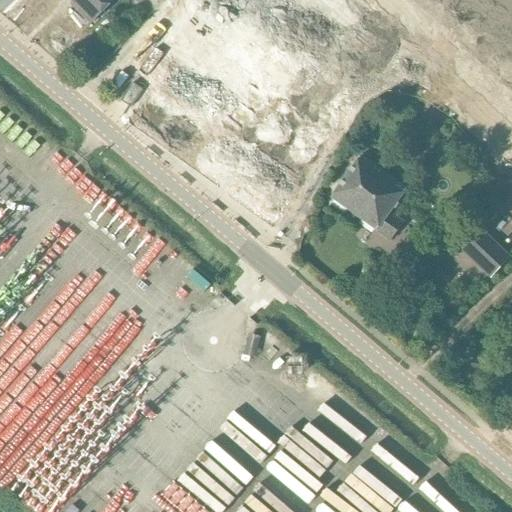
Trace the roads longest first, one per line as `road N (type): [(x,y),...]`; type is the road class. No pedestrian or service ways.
road 1 (tertiary): [(498,464),(147,167)]
road 2 (unknown): [(16,223),(347,511)]
road 3 (unknown): [(0,281),(253,511)]
road 4 (residential): [(147,167),(308,0)]
road 5 (unknown): [(0,367),(165,511)]
road 6 (tertiary): [(147,167),(0,39)]
road 7 (residential): [(403,0),(511,97)]
road 8 (unknown): [(103,130),(16,223)]
